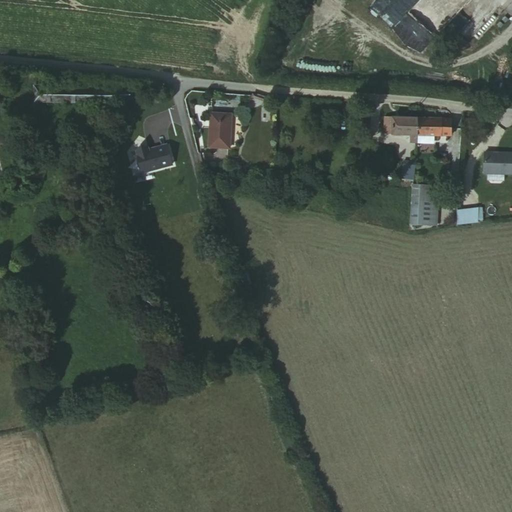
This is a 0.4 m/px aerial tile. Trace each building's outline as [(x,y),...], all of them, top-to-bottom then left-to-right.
[(448,22),(464,3),(460,0),(444,0),(435,11),(448,22)] [(130,104),(130,89),(37,88),(37,104),(130,104)] [(214,147),(236,149),(238,115),(216,113),(214,147)] [(391,134),(392,119),(382,118),(381,133),(391,134)] [(415,136),(416,119),(392,119),(391,134),(391,135),(406,135),(415,136)] [(451,120),(416,119),(415,136),(424,136),(429,136),(451,136),(451,120)] [(141,150),(136,155),(143,177),(172,167),(166,148),(148,154),(147,152),(141,150)] [(511,155),(485,155),(485,176),(511,176),(511,155)] [(400,179),(408,180),(409,163),(401,162),(400,179)] [(413,189),(411,225),(418,225),(418,223),(419,191),(419,189),(413,189)] [(436,192),(419,191),(418,223),(435,224),(436,192)] [(457,225),(476,223),(474,211),(457,214),(457,225)]
